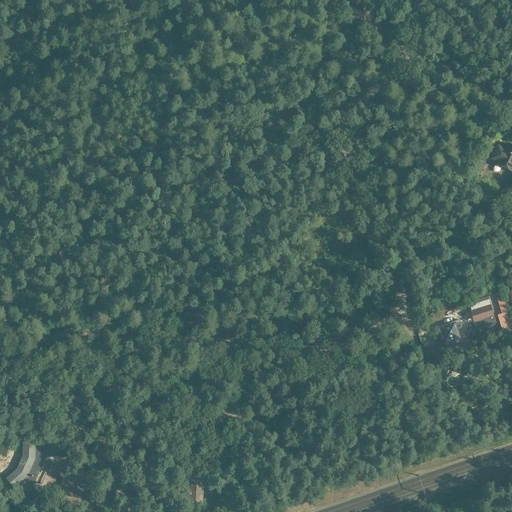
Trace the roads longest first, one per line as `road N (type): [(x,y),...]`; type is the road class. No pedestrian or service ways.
road 1 (track): [(0,335),(187,338),(321,352),(351,342)]
road 2 (track): [(172,0),(154,37),(92,109),(0,162)]
road 3 (residential): [(337,0),(511,104)]
